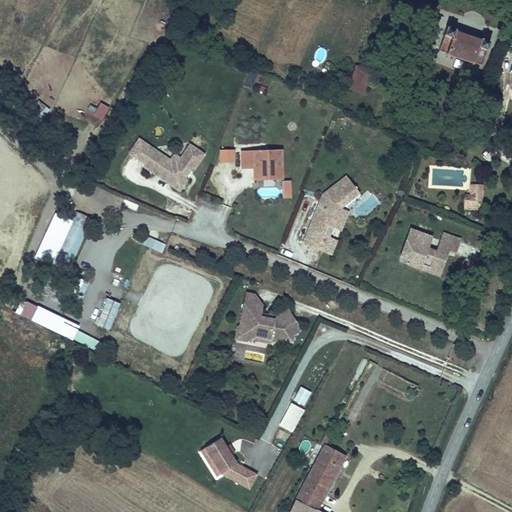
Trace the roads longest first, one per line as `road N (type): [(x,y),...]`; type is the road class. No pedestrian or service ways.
road 1 (unclassified): [(213,208),(204,234),(494,353)]
road 2 (tertiary): [(494,353),(428,511)]
